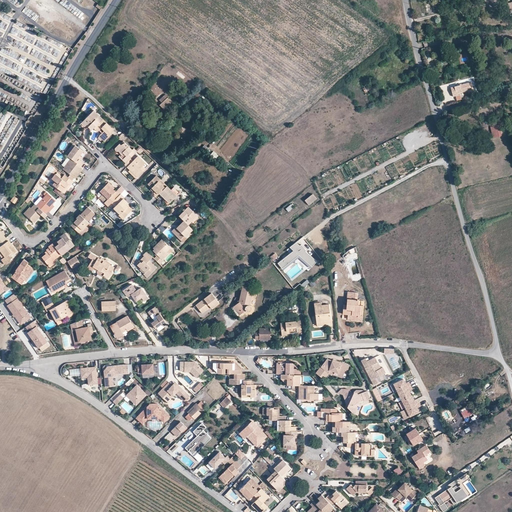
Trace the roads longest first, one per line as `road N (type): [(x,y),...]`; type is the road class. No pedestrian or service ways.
road 1 (residential): [(239,351),(372,343),(495,354)]
road 2 (unclassified): [(495,354),(485,288),(435,111)]
road 3 (residential): [(40,363),(237,511)]
road 4 (tertiary): [(0,196),(116,0)]
road 5 (residential): [(0,211),(34,242),(105,165),(149,207),(151,219)]
road 6 (unknown): [(196,350),(180,301),(249,251)]
road 7 (residential): [(114,353),(239,351)]
